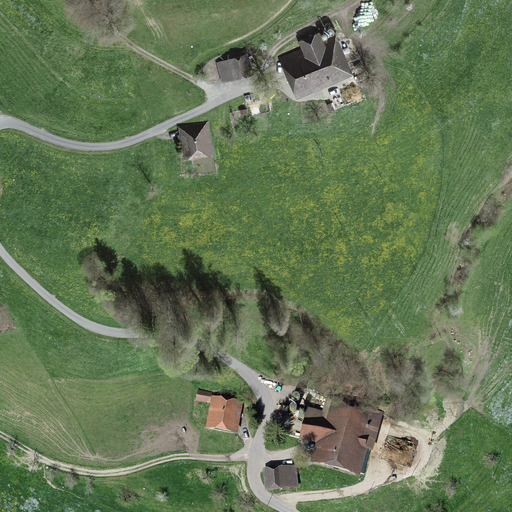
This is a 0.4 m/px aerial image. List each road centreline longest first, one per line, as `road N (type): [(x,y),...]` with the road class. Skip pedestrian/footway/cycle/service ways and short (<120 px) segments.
road 1 (track): [(0,434),(53,464),(94,473),(259,449)]
road 2 (track): [(97,0),(139,53),(209,88),(210,105)]
road 3 (track): [(245,89),(283,46),(367,0)]
road 4 (track): [(425,462),(355,494),(281,506)]
